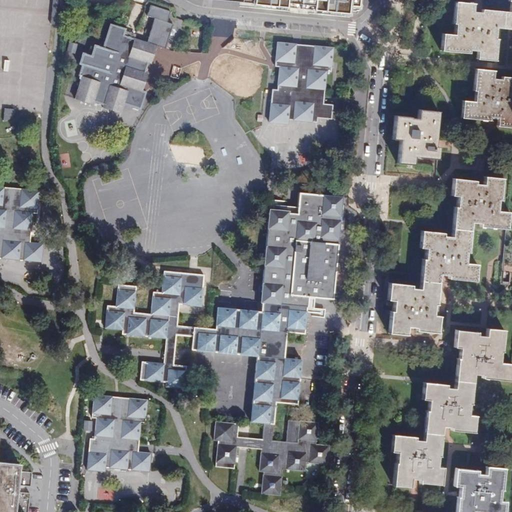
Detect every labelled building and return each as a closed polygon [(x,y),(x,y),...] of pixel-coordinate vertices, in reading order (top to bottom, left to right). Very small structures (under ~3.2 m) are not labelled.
[(212,0),(356,14),(357,0),(212,0)] [(511,0),(508,0),(508,1),(511,1),(510,12),(481,9),(481,12),(472,12),(473,4),(455,2),(453,24),(455,24),(454,36),(443,35),(441,51),(469,54),(469,51),(477,51),(476,59),(495,61),(497,40),(494,39),(495,28),(505,29),(511,29),(511,0)] [(169,13),(150,7),(146,18),(154,20),(146,44),(133,40),(134,35),(125,32),(125,30),(110,25),(102,49),(94,46),(90,57),(82,55),(79,66),(81,67),(78,78),(81,79),(74,101),(92,107),(93,104),(103,107),(102,110),(120,116),(123,107),(139,112),(145,93),(142,92),(148,75),(145,74),(148,64),(151,65),(156,48),(164,50),(172,26),(166,24),(169,13)] [(0,106),(43,111),(50,31),(36,30),(35,45),(31,45),(32,31),(27,31),(24,62),(26,62),(25,77),(24,77),(22,93),(9,92),(7,105),(0,104),(0,106)] [(296,46),(277,44),(275,63),(275,67),(279,68),(278,86),(277,90),(272,90),(271,103),(269,123),(288,125),(288,120),(293,121),(311,122),(316,123),(317,119),(331,120),(332,105),(323,104),(324,91),(326,71),(330,72),(331,69),(332,50),(313,48),(296,46)] [(494,71),(476,69),(474,91),(476,91),(475,102),(464,101),(462,118),(490,120),(490,117),(499,118),(498,126),(511,127),(511,78),(502,77),(502,80),(493,79),(494,71)] [(438,112),(418,111),(417,119),(410,119),(410,117),(395,116),(393,140),(400,141),(398,164),(414,165),(415,157),(420,157),(420,158),(438,160),(439,148),(435,147),(436,143),(438,112)] [(15,113),(4,112),(3,124),(6,123),(9,122),(12,120),(13,118),(15,115),(15,113)] [(300,165),(293,167),(295,173),(302,170),(300,165)] [(476,181),(454,179),(452,196),(459,196),(458,208),(456,208),(453,237),(444,236),(444,234),(422,232),(421,248),(427,249),(426,260),(424,260),(422,290),(412,289),(412,286),(390,284),(389,301),(395,301),(394,312),(392,311),(390,333),(408,335),(408,328),(418,329),(418,331),(439,333),(440,317),(435,316),(436,305),(438,305),(440,281),(440,275),(449,276),(449,279),(476,281),(477,265),(466,264),(467,252),(469,252),(471,229),(472,223),(481,224),(481,227),(500,229),(508,229),(509,212),(498,211),(499,201),(501,201),(503,179),(485,177),(484,185),(475,184),(476,181)] [(40,193),(0,189),(0,260),(42,265),(44,246),(30,245),(33,215),(37,216),(40,193)] [(303,361),(285,360),(287,334),(305,336),(309,298),(334,300),(343,199),(305,196),(300,195),(298,215),(289,214),(290,208),(276,207),(275,212),(270,211),(261,305),(263,305),(262,313),(218,309),(216,331),(178,328),(180,306),(201,308),(204,278),(165,274),(163,296),(154,295),(152,316),(134,315),(137,289),(131,289),(119,288),(117,310),(109,309),(107,332),(124,333),(124,337),(168,341),(165,367),(143,365),(142,382),(168,384),(167,390),(174,390),(185,391),(186,378),(187,368),(174,367),(177,338),(193,339),(192,352),(258,358),(252,424),(265,425),(264,441),(238,438),(239,426),(217,424),(215,442),(219,442),(217,468),(235,469),(237,448),(263,451),(261,472),(265,473),(263,495),(268,495),(282,496),(283,489),(285,470),(307,472),(307,464),(329,465),(331,446),(317,445),(319,425),(290,422),(288,443),(274,442),(277,404),(298,406),(303,361)] [(478,333),(457,331),(455,348),(461,349),(461,359),(458,359),(456,389),(448,388),(448,385),(425,383),(424,400),(431,401),(430,411),(428,411),(426,441),(417,440),(417,438),(395,436),(393,452),(400,453),(399,464),(397,464),(396,486),(412,487),(413,479),(422,480),(422,484),(443,486),(445,468),(439,467),(440,457),(442,457),(445,427),(453,428),(453,431),(476,433),(477,416),(470,415),(471,405),(473,405),(475,375),(483,376),(483,379),(511,381),(511,363),(501,363),(501,352),(503,353),(505,330),(488,329),(488,337),(478,336),(478,333)] [(148,403),(95,398),(93,420),(97,420),(96,441),(91,441),(89,473),(107,474),(107,470),(151,474),(152,466),(153,455),(140,454),(143,424),(146,425),(148,403)] [(21,464),(0,463),(0,511),(27,511),(30,493),(26,493),(17,493),(19,489),(26,489),(26,487),(30,487),(32,473),(18,473),(21,464)] [(480,471),(458,469),(457,486),(462,487),(462,497),(460,497),(458,511),(506,511),(508,502),(502,501),(503,490),(504,490),(506,469),(489,467),(488,475),(480,474),(480,471)]
